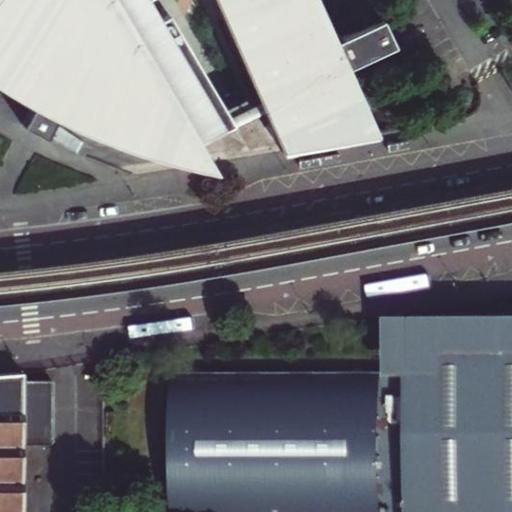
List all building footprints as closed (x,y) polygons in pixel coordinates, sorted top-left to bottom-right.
[(0,0),(0,39),(9,46),(44,68),(29,95),(52,109),(68,81),(136,119),(170,135),(202,148),(193,131),(258,93),(253,82),(222,99),(163,0),(153,6),(149,0),(0,0)] [(258,93),(282,150),(373,133),(343,63),(351,59),(353,63),(394,45),(383,20),(342,38),(344,42),(335,45),(315,0),(217,0),(244,60),(253,82),(258,93)] [(481,76),(481,95),(507,95),(507,76),(481,76)] [(511,511),(511,315),(379,316),(379,371),(379,511),(511,511)] [(379,511),(379,371),(175,373),(176,509),(164,509),(164,511),(379,511)] [(23,372),(0,373),(0,511),(22,511),(23,445),(23,380),(23,372)] [(59,380),(23,380),(23,445),(59,446),(59,380)]
